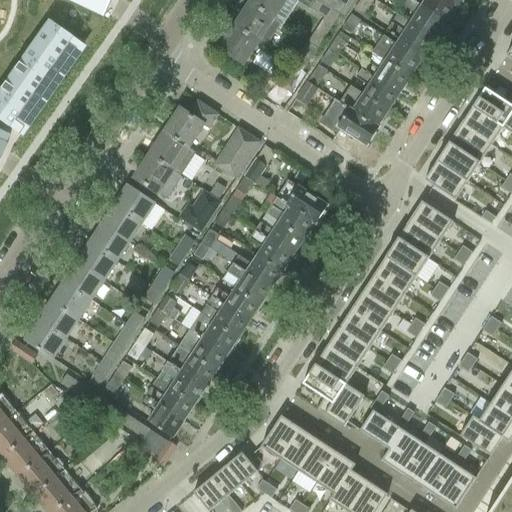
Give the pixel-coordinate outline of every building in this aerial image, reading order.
[(65,0),(90,12),(103,18),(111,0),(65,0)] [(249,3),(281,24),(282,26),(298,2),(294,0),(253,0),(251,4),(249,3)] [(323,19),(307,42),(317,49),(340,15),(341,14),(320,0),(315,0),(310,9),(323,19)] [(320,0),(341,14),(342,14),(349,5),(347,4),(349,0),(320,0)] [(360,0),(353,12),(362,18),(372,4),(366,0),(360,0)] [(414,14),(409,22),(436,40),(442,31),(440,30),(445,23),(410,0),(406,0),(403,6),(414,14)] [(410,0),(445,23),(450,15),(452,16),(457,7),(446,0),(410,0)] [(234,26),(234,27),(260,44),(265,47),(281,24),(249,3),(249,4),(250,5),(235,27),(234,26)] [(397,15),(384,34),(421,59),(428,48),(430,49),(436,40),(409,22),(397,15)] [(350,16),(341,30),(350,35),(359,22),(350,16)] [(49,22),(34,43),(57,60),(72,38),(49,22)] [(218,50),(217,51),(244,69),(245,67),(256,50),(260,44),(234,27),(235,28),(220,50),(219,49),(218,50)] [(377,45),(371,54),(384,62),(410,79),(416,70),(415,69),(421,59),(384,34),(382,37),(377,45)] [(337,36),(328,49),(336,55),(338,56),(346,43),(337,37),(337,36)] [(21,111),(9,128),(12,130),(21,136),(84,46),(72,38),(57,60),(45,77),(33,94),(21,111)] [(298,56),(292,65),(303,72),(309,63),(318,49),(317,49),(307,42),(298,56)] [(34,43),(22,60),(45,77),(57,60),(34,43)] [(328,49),(319,63),(320,64),(329,69),(338,56),(336,55),(328,49)] [(366,62),(360,70),(398,95),(403,87),(404,88),(410,79),(384,62),(371,54),(366,62)] [(22,60),(10,77),(33,94),(45,77),(22,60)] [(292,65),(276,88),(288,96),(303,72),(292,65)] [(318,66),(307,83),(307,84),(315,89),(326,72),(318,67),(318,66)] [(360,70),(355,78),(368,86),(362,95),(388,113),(394,104),(393,103),(398,95),(360,70)] [(10,77),(0,91),(0,95),(21,111),(33,94),(10,77)] [(307,83),(295,100),(296,101),(306,108),(317,90),(316,89),(315,89),(307,84),(307,83)] [(343,96),(338,104),(376,129),(376,128),(381,121),(382,122),(388,113),(362,95),(349,87),(343,96)] [(484,89),(472,108),(503,128),(506,124),(511,114),(511,95),(506,104),(484,89)] [(0,95),(0,121),(9,128),(21,111),(0,95)] [(164,133),(189,150),(193,143),(204,126),(209,129),(217,116),(197,103),(188,116),(179,110),(178,111),(180,112),(165,134),(164,133)] [(338,104),(333,112),(343,119),(337,128),(340,130),(339,131),(346,136),(347,134),(366,147),(369,142),(371,143),(376,135),(375,134),(377,130),(376,129),(338,104)] [(472,108),(460,126),(491,146),(503,128),(472,108)] [(503,128),(502,130),(511,136),(511,114),(506,124),(503,128)] [(0,141),(4,143),(7,137),(12,130),(9,128),(0,121),(0,141)] [(460,126),(448,145),(479,165),(491,146),(460,126)] [(238,129),(214,166),(235,180),(260,144),(238,129)] [(149,156),(148,156),(174,173),(181,178),(196,155),(189,150),(164,133),(163,134),(165,134),(150,157),(149,156)] [(448,145),(436,163),(467,183),(479,165),(448,145)] [(134,178),(133,179),(150,190),(159,196),(166,201),(181,178),(174,173),(148,156),(150,157),(135,179),(134,178)] [(255,161),(244,178),(253,184),(263,190),(268,183),(258,176),(264,167),(255,161)] [(436,163),(424,181),(432,187),(455,202),(467,183),(436,163)] [(244,178),(235,191),(245,197),(253,184),(244,178)] [(288,180),(277,197),(316,224),(319,219),(321,221),(326,213),(324,211),(327,207),(288,180)] [(511,186),(505,182),(500,188),(510,195),(511,192),(511,186)] [(216,184),(209,195),(217,201),(225,189),(216,184)] [(128,187),(115,207),(141,224),(154,205),(144,198),(128,187)] [(187,205),(177,220),(180,222),(199,234),(200,235),(220,203),(217,201),(209,195),(205,193),(202,191),(191,208),(187,205)] [(275,199),(270,206),(283,214),(278,222),(305,240),(309,235),(308,232),(314,223),(316,225),(316,224),(277,197),(275,199)] [(231,198),(222,211),(231,217),(240,204),(231,198)] [(421,203),(409,221),(440,241),(452,224),(452,223),(421,203)] [(115,207),(102,226),(128,244),(141,224),(115,207)] [(222,211),(214,224),(223,230),(231,217),(222,211)] [(485,212),(480,219),(490,225),(495,219),(485,212)] [(409,221),(397,239),(428,260),(440,242),(440,241),(409,221)] [(260,224),(255,231),(292,256),(298,247),(302,246),(305,240),(278,222),(272,231),(260,224)] [(102,226),(89,245),(115,263),(128,244),(102,226)] [(208,231),(201,243),(210,249),(215,242),(218,236),(208,231)] [(255,231),(249,240),(261,248),(256,255),(284,274),(287,268),(286,265),(292,256),(255,231)] [(184,236),(176,248),(187,255),(195,243),(184,236)] [(397,239),(385,258),(416,278),(428,260),(397,239)] [(215,242),(210,249),(233,264),(237,257),(215,242)] [(201,243),(193,256),(202,262),(210,249),(201,243)] [(89,245),(76,264),(103,282),(115,263),(89,245)] [(462,247),(458,254),(467,260),(472,254),(462,247)] [(176,248),(167,261),(178,268),(187,255),(176,248)] [(458,254),(453,260),(463,267),(467,261),(467,260),(458,254)] [(233,264),(271,289),(277,280),(280,279),(284,274),(256,255),(250,265),(237,257),(233,264)] [(385,258),(374,276),(404,296),(416,278),(385,258)] [(76,264),(64,283),(90,301),(103,282),(76,264)] [(187,264),(179,276),(189,282),(197,270),(187,264)] [(233,264),(222,280),(234,289),(262,307),(268,298),(266,296),(271,289),(233,264)] [(163,267),(150,286),(161,293),(174,274),(163,267)] [(179,276),(171,290),(180,296),(189,282),(179,276)] [(374,276),(362,294),(392,314),(404,296),(374,276)] [(64,283),(51,303),(77,320),(90,301),(64,283)] [(438,283),(434,290),(444,296),(448,290),(438,283)] [(150,286),(142,299),(153,306),(161,293),(150,286)] [(216,289),(211,297),(249,322),(255,313),(258,312),(262,307),(234,289),(230,295),(228,298),(216,289)] [(434,290),(430,297),(439,303),(444,296),(434,290)] [(362,294),(350,312),(380,332),(382,329),(392,314),(362,294)] [(165,297),(157,309),(167,315),(175,304),(169,300),(166,298),(165,297)] [(205,306),(200,314),(212,322),(240,340),(244,334),(243,331),(249,322),(211,297),(205,306)] [(47,308),(38,322),(47,328),(64,339),(77,320),(51,303),(47,308)] [(157,309),(148,323),(149,323),(158,329),(167,315),(157,309)] [(350,312),(338,331),(368,351),(380,332),(350,312)] [(134,313),(126,325),(137,332),(145,320),(134,313)] [(194,323),(189,330),(227,355),(233,346),(236,346),(240,340),(212,322),(200,314),(194,323)] [(490,318),(486,324),(496,331),(500,324),(490,318)] [(415,319),(410,326),(420,333),(425,326),(415,319)] [(38,322),(25,342),(42,353),(47,356),(51,359),(64,339),(47,328),(38,322)] [(486,324),(481,331),(492,338),(496,331),(486,324)] [(126,325),(113,344),(124,352),(137,332),(126,325)] [(410,326),(406,333),(416,339),(420,333),(410,326)] [(144,330),(136,342),(145,348),(153,336),(144,330)] [(189,330),(178,347),(179,347),(192,356),(218,373),(224,365),(222,363),(227,355),(189,330)] [(338,331),(326,349),(356,369),(368,351),(338,331)] [(15,341),(8,351),(31,366),(38,356),(15,341)] [(136,342),(127,356),(136,362),(145,348),(136,342)] [(113,344),(100,363),(112,371),(124,352),(113,344)] [(171,359),(168,364),(205,388),(211,380),(214,380),(218,373),(192,356),(179,347),(178,348),(173,356),(171,359)] [(326,349),(314,367),(344,387),(345,385),(356,369),(326,349)] [(466,354),(462,361),(472,367),(477,360),(466,354)] [(391,356),(386,362),(396,369),(401,362),(391,356)] [(462,361),(458,367),(468,374),(472,367),(462,361)] [(386,362),(382,369),(392,375),(396,369),(386,362)] [(100,363),(92,376),(103,383),(112,371),(100,363)] [(122,363),(114,376),(123,382),(131,369),(122,363)] [(162,373),(156,381),(169,389),(169,388),(196,406),(200,401),(199,397),(205,388),(168,364),(162,373)] [(314,367),(302,385),(324,400),(332,406),(344,387),(314,367)] [(511,370),(502,386),(511,391),(511,370)] [(66,376),(60,385),(70,391),(76,383),(66,376)] [(114,376),(105,389),(114,395),(123,382),(114,376)] [(151,389),(146,397),(183,422),(189,413),(192,412),(196,406),(169,388),(169,389),(156,381),(151,389)] [(76,383),(70,391),(81,398),(86,390),(76,383)] [(332,406),(325,416),(343,428),(346,423),(363,397),(345,385),(344,387),(332,406)] [(511,391),(502,386),(490,404),(511,417),(511,391)] [(443,389),(439,396),(449,402),(454,396),(443,389)] [(86,390),(81,398),(91,405),(97,397),(86,390)] [(381,392),(375,401),(382,406),(388,397),(381,392)] [(0,426),(16,413),(0,393),(0,426)] [(439,396),(435,402),(445,409),(449,402),(439,396)] [(97,397),(91,405),(101,412),(107,403),(97,397)] [(146,397),(140,405),(152,413),(146,422),(155,428),(172,439),(173,437),(176,436),(179,433),(178,430),(183,422),(146,397)] [(324,400),(316,411),(325,416),(332,406),(324,400)] [(375,401),(369,410),(372,412),(377,415),(382,406),(375,401)] [(107,403),(101,412),(112,419),(117,410),(107,403)] [(479,422),(478,423),(502,438),(502,439),(508,444),(511,437),(511,417),(490,404),(479,422)] [(407,409),(400,420),(407,424),(413,414),(407,409)] [(117,410),(112,419),(122,426),(128,417),(117,410)] [(372,412),(359,432),(388,451),(401,431),(377,415),(372,412)] [(16,413),(0,426),(0,455),(2,458),(32,432),(16,413)] [(128,417),(122,426),(132,433),(138,424),(128,417)] [(280,417),(260,448),(279,460),(299,429),(280,417)] [(472,417),(459,437),(490,457),(502,439),(502,438),(478,423),(479,422),(472,417)] [(428,423),(422,432),(429,437),(435,428),(428,423)] [(138,424),(132,433),(142,439),(148,431),(138,424)] [(299,429),(279,460),(297,472),(317,441),(299,429)] [(142,439),(138,446),(154,457),(164,442),(148,431),(142,439)] [(388,451),(381,462),(399,474),(420,443),(416,441),(401,431),(388,451)] [(32,432),(2,458),(10,468),(18,477),(48,451),(47,450),(32,432)] [(422,432),(416,441),(420,443),(424,446),(429,437),(422,432)] [(317,441),(297,472),(316,484),(336,454),(317,441)] [(167,442),(153,463),(161,469),(175,448),(167,442)] [(420,443),(399,474),(418,486),(438,455),(424,446),(420,443)] [(464,447),(458,456),(465,460),(471,451),(464,447)] [(48,451),(18,477),(26,487),(33,496),(64,471),(48,451)] [(239,455),(225,467),(241,486),(257,473),(250,465),(246,460),(241,454),(239,455)] [(336,454),(316,484),(332,495),(333,496),(350,471),(350,472),(354,466),(336,454)] [(438,455),(418,486),(436,498),(457,467),(452,464),(438,455)] [(458,456),(452,464),(457,467),(459,469),(465,460),(458,456)] [(257,459),(250,465),(257,473),(264,467),(257,459)] [(225,467),(209,481),(224,500),(228,497),(241,486),(225,467)] [(457,467),(436,498),(455,510),(467,492),(475,479),(459,469),(457,467)] [(64,471),(33,496),(42,506),(46,511),(53,511),(80,490),(64,471)] [(332,495),(329,501),(344,511),(348,511),(368,483),(350,472),(350,471),(333,496),(332,495)] [(511,511),(511,477),(489,511),(511,511)] [(209,481),(192,494),(193,495),(207,511),(209,511),(221,502),(224,500),(209,481)] [(261,481),(256,490),(263,495),(269,486),(261,481)] [(368,483),(348,511),(375,511),(387,496),(368,483)] [(269,486),(263,495),(271,499),(276,491),(269,486)] [(80,490),(53,511),(93,511),(96,509),(80,490)] [(224,500),(221,502),(228,510),(235,505),(228,497),(224,500)] [(295,501),(288,511),(289,511),(296,511),(301,505),(295,501)]
